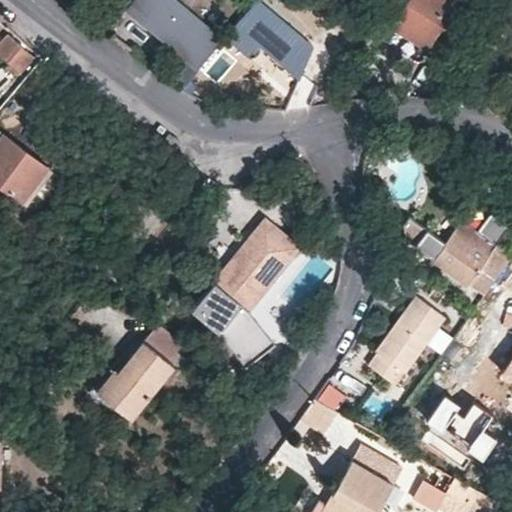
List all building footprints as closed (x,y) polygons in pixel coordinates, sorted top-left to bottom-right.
[(227,36),(180,0),(137,0),(133,6),(149,19),(144,25),(182,58),(198,39),(213,52),(226,38),(227,36)] [(273,13),(258,0),(227,36),(226,38),(250,57),(281,20),(273,13)] [(258,0),(273,13),(280,3),(277,1),(277,0),(258,0)] [(457,1),(455,0),(405,0),(392,24),(391,29),(428,50),(457,1)] [(129,13),(144,25),(149,19),(133,6),(129,13)] [(0,55),(16,69),(30,52),(1,28),(0,29),(0,55)] [(511,39),(509,37),(501,50),(511,57),(511,39)] [(198,39),(182,58),(183,59),(197,71),(213,52),(198,39)] [(185,85),(197,71),(183,59),(171,73),(185,85)] [(0,132),(0,184),(27,205),(52,169),(5,134),(0,132)] [(176,145),(166,137),(160,145),(171,153),(176,145)] [(491,212),(478,231),(496,244),(509,226),(491,212)] [(442,241),(409,217),(397,233),(429,259),(442,241)] [(429,259),(466,285),(496,244),(478,231),(459,218),(442,241),(429,259)] [(298,246),(265,219),(215,281),(248,308),(298,246)] [(248,308),(215,281),(193,309),(226,335),(248,308)] [(368,364),(394,384),(444,317),(414,294),(382,337),(374,349),(377,352),(368,364)] [(273,341),(248,308),(226,335),(246,362),(273,341)] [(95,390),(132,419),(174,365),(169,360),(184,343),(156,320),(116,372),(111,368),(95,390)] [(511,362),(503,375),(511,381),(511,362)] [(323,433),(340,411),(316,397),(301,417),(323,433)] [(459,408),(445,399),(428,425),(441,433),(445,428),(471,446),(467,453),(484,464),(499,442),(483,432),(492,417),(474,405),(463,420),(455,414),(459,408)] [(402,464),(362,440),(351,458),(392,481),(402,464)] [(330,493),(338,498),(330,511),(374,511),(392,481),(351,458),(350,460),(340,478),(330,493)] [(340,478),(350,460),(346,458),(335,475),(340,478)] [(436,506),(447,511),(463,511),(465,510),(468,511),(491,511),(499,501),(453,475),(445,490),(436,506)] [(436,506),(445,490),(422,478),(411,497),(434,510),(436,506)] [(330,511),(338,498),(330,493),(319,511),(330,511)]
